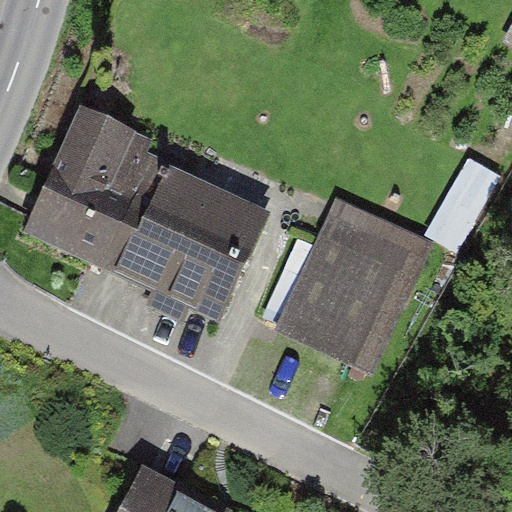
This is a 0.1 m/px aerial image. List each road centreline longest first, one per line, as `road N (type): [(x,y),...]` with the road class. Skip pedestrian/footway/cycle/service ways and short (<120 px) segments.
road 1 (residential): [(418,511),(0,305)]
road 2 (tertiary): [(42,0),(0,114)]
